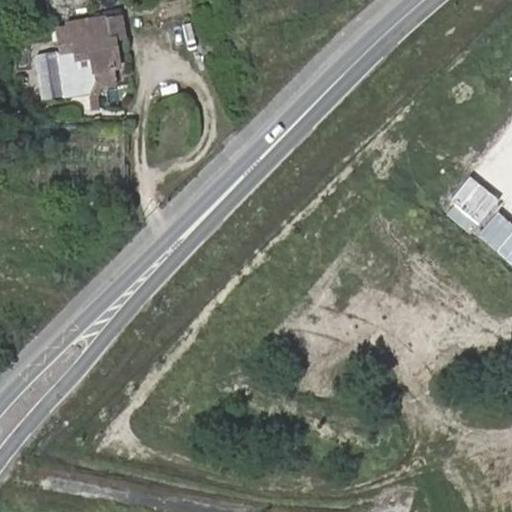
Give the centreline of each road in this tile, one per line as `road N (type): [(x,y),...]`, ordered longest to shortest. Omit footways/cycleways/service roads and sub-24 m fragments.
road 1 (secondary): [(0,461),(240,178)]
road 2 (secondary): [(240,178),(0,404)]
road 3 (secondary): [(240,178),(425,0)]
road 4 (unknown): [(156,224),(139,173),(131,46)]
